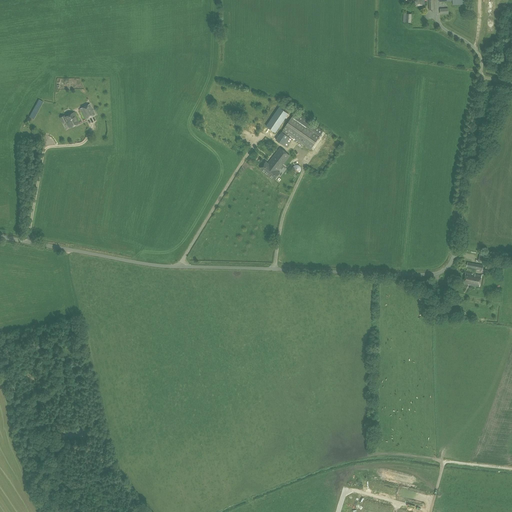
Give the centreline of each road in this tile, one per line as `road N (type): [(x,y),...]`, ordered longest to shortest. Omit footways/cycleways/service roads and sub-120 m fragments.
road 1 (unclassified): [(0,237),(142,264),(440,275),(452,263),(482,65),(438,16)]
road 2 (track): [(181,267),(245,157)]
